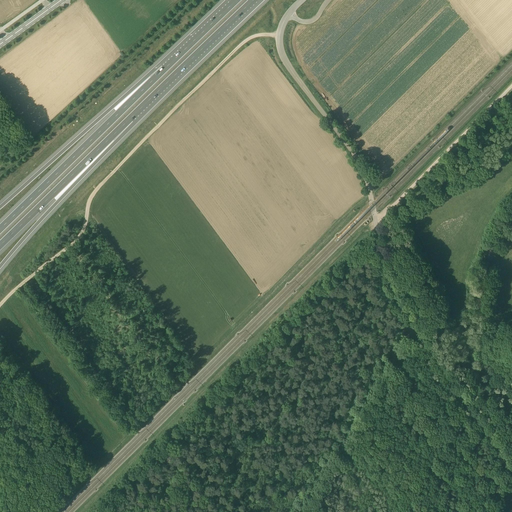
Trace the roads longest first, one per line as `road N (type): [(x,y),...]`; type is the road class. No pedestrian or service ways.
road 1 (track): [(0,310),(83,231),(92,198),(131,155),(250,38),(278,36)]
road 2 (unclassified): [(511,467),(395,283),(375,218)]
road 3 (unclassified): [(375,218),(363,171),(282,55),(278,36),(289,14)]
road 4 (motorway): [(164,68),(0,229)]
road 5 (track): [(304,511),(418,321)]
road 6 (unknown): [(218,362),(372,204)]
road 7 (motorway): [(164,68),(0,206)]
road 8 (motorway): [(0,266),(129,119)]
road 9 (unclassified): [(511,86),(375,218)]
road 10 (motorway): [(0,245),(129,119)]
road 11 (motorway): [(129,119),(253,0)]
road 12 (track): [(511,151),(397,213)]
